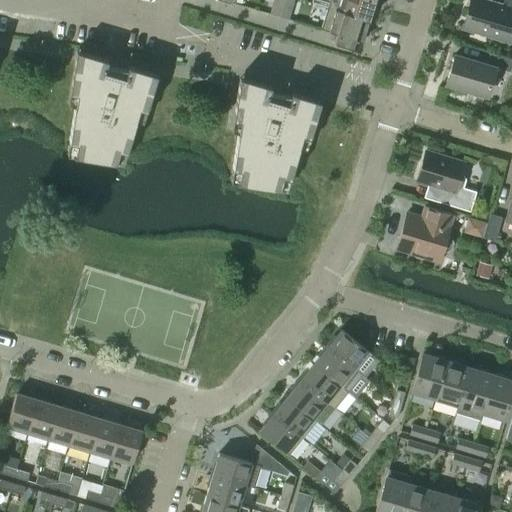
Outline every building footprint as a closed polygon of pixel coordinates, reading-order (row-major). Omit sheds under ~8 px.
[(278,16),(283,0),(282,0),(272,0),(269,13),(278,16)] [(283,0),(278,16),(288,19),(292,3),(283,0)] [(311,0),(311,2),(327,7),(368,19),(374,0),(311,0)] [(486,0),(469,0),(462,27),(509,41),(511,32),(511,0),(502,0),(501,5),(486,0)] [(362,41),(368,19),(327,7),(320,28),(336,33),(333,41),(351,47),(354,38),(362,41)] [(76,49),(74,61),(67,103),(74,105),(66,153),(122,163),(135,119),(142,121),(156,74),(127,65),(126,69),(105,65),(107,59),(76,49)] [(445,83),(486,95),(494,67),(509,71),(511,62),(511,58),(489,52),(486,63),(454,54),(445,83)] [(270,85),(239,76),(230,129),(237,131),(229,180),(285,189),(299,145),(306,147),(320,100),(291,91),(289,95),(268,92),(270,85)] [(416,180),(432,185),(434,189),(431,199),(469,210),(475,190),(462,186),(465,178),(463,174),(460,173),(463,162),(449,158),(447,155),(440,153),(437,154),(425,150),(416,180)] [(438,260),(441,250),(446,251),(451,248),(453,241),(450,236),(446,235),(449,225),(448,225),(452,213),(451,213),(424,205),(421,216),(406,212),(395,247),(412,253),(414,256),(420,258),(424,256),(438,260)] [(480,208),(478,215),(486,218),(488,211),(480,208)] [(489,213),(482,236),(494,240),(501,216),(489,213)] [(484,223),(483,223),(469,218),(468,218),(465,229),(465,230),(480,234),(484,223)] [(341,329),(327,346),(357,370),(364,376),(378,359),(371,353),(367,350),(359,344),(341,329)] [(313,362),(343,387),(357,370),(327,346),(313,362)] [(435,398),(446,360),(422,353),(409,398),(410,399),(412,391),(435,398)] [(402,354),(399,365),(411,369),(414,358),(402,354)] [(446,360),(435,398),(457,404),(455,412),(469,367),(446,360)] [(313,362),(299,379),(333,407),(341,413),(355,397),(347,390),(343,387),(313,362)] [(469,367),(455,412),(456,412),(478,418),(478,419),(492,373),(469,367)] [(511,379),(492,373),(478,419),(479,419),(481,412),(503,418),(501,426),(502,426),(511,392),(511,379)] [(286,396),(316,420),(320,424),(333,407),(299,379),(286,396)] [(392,401),(401,404),(404,391),(396,389),(392,401)] [(5,426),(27,432),(37,399),(15,392),(5,426)] [(272,413),(302,437),(316,420),(286,396),(272,413)] [(48,439),(58,405),(37,399),(27,432),(48,439)] [(401,404),(392,401),(388,414),(397,417),(401,404)] [(68,445),(78,411),(58,405),(48,439),(68,445)] [(89,451),(99,417),(78,411),(68,445),(89,451)] [(302,437),(272,413),(258,430),(288,454),(302,437)] [(110,457),(120,424),(99,417),(89,451),(110,457)] [(120,424),(110,457),(131,464),(141,430),(120,424)] [(423,437),(426,428),(412,424),(409,433),(423,437)] [(368,435),(375,441),(384,431),(377,425),(368,435)] [(439,432),(426,428),(423,437),(437,441),(439,432)] [(375,441),(368,435),(360,445),(367,451),(375,441)] [(469,451),(472,442),(458,438),(455,447),(469,451)] [(418,452),(421,443),(407,439),(405,448),(418,452)] [(472,442),(469,451),(485,456),(488,447),(472,442)] [(435,447),(421,443),(418,452),(432,456),(435,447)] [(218,452),(212,473),(254,486),(260,465),(218,452)] [(451,462),(464,466),(467,457),(453,453),(451,462)] [(14,476),(16,468),(19,459),(6,456),(1,472),(14,476)] [(467,457),(464,466),(478,470),(481,461),(467,457)] [(341,469),(348,474),(356,464),(349,458),(341,469)] [(307,460),(302,466),(315,476),(319,470),(307,460)] [(16,468),(14,476),(26,480),(29,472),(16,468)] [(374,511),(400,511),(412,475),(411,475),(411,476),(389,469),(388,468),(374,511)] [(348,474),(341,469),(332,479),(340,485),(348,474)] [(254,486),(212,473),(205,494),(238,504),(244,484),(254,487),(254,486)] [(412,475),(400,511),(425,511),(432,490),(410,483),(412,475)] [(42,485),(55,488),(58,480),(45,476),(42,485)] [(0,487),(10,490),(12,482),(0,478),(0,487)] [(58,480),(55,488),(67,492),(69,483),(58,480)] [(280,494),(289,497),(293,484),(284,481),(280,494)] [(12,482),(10,490),(22,494),(24,486),(12,482)] [(97,501),(99,493),(86,489),(84,497),(97,501)] [(432,490),(425,511),(450,511),(455,497),(432,490)] [(51,503),(53,495),(41,491),(39,499),(51,503)] [(99,493),(97,501),(109,505),(111,496),(99,493)] [(490,493),(487,504),(498,507),(500,499),(498,496),(490,493)] [(200,511),(246,511),(248,507),(238,504),(205,494),(200,511)] [(289,497),(280,494),(276,507),(285,509),(289,497)] [(53,495),(51,503),(63,507),(66,498),(53,495)] [(455,497),(450,511),(476,511),(481,496),(480,496),(478,503),(455,497)] [(81,511),(93,511),(95,507),(82,503),(80,511),(81,511)]
